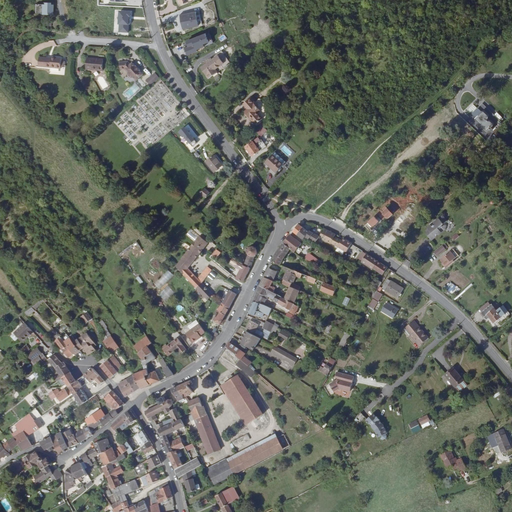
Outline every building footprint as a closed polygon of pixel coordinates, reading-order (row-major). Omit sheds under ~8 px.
[(35,6),(34,14),(39,15),(39,16),(51,17),(51,7),(49,7),(49,5),(51,5),(51,0),(44,0),(45,5),(42,4),(42,6),(40,6),(35,6)] [(198,26),(193,9),(178,13),(182,30),(198,26)] [(117,32),(129,32),(129,11),(118,10),(117,32)] [(209,31),(184,39),(186,46),(183,47),(186,53),(213,44),(209,31)] [(200,68),(207,80),(212,76),(209,73),(222,64),(217,56),(211,61),(206,64),(200,68)] [(45,59),(37,58),(37,67),(58,69),(59,67),(59,62),(60,58),(50,57),(50,59),(45,59)] [(100,71),(101,61),(91,60),(90,59),(85,58),(84,69),(100,71)] [(135,82),(142,76),(138,72),(139,72),(135,67),(131,64),(130,64),(128,62),(120,62),(120,69),(124,70),(128,73),(127,74),(127,76),(128,78),(130,78),(131,78),(135,82)] [(209,73),(212,76),(225,68),(222,64),(209,73)] [(149,81),(153,85),(159,80),(156,75),(149,81)] [(128,99),(140,88),(135,83),(123,93),(128,99)] [(243,113),(254,126),(261,120),(257,115),(255,114),(258,112),(252,105),(256,102),(252,98),(245,105),(249,109),(243,113)] [(256,102),(252,105),(258,112),(262,108),(256,102)] [(481,110),(478,107),(477,108),(473,104),(467,110),(475,117),(481,110)] [(484,122),(489,118),(485,113),(476,120),(483,129),(481,131),(486,137),(489,134),(484,129),(488,126),(484,122)] [(484,129),(489,134),(494,130),(494,129),(493,127),(493,126),(492,125),(491,125),(490,124),(489,124),(487,121),(489,118),(484,122),(488,126),(484,129)] [(260,137),(267,130),(262,125),(255,132),(260,137)] [(204,141),(190,129),(182,136),(195,149),(204,141)] [(263,148),(256,138),(243,148),(249,158),(263,148)] [(284,142),(278,147),(289,159),(295,153),(284,142)] [(272,155),(280,162),(282,160),(274,153),(272,155)] [(222,164),(214,154),(206,161),(214,171),(222,164)] [(265,163),(272,170),(280,162),(272,155),(265,163)] [(280,162),(272,170),(276,173),(283,165),(282,164),(280,162)] [(203,189),(199,194),(204,198),(208,193),(203,189)] [(204,198),(199,194),(195,199),(200,204),(204,199),(204,198)] [(384,208),(376,215),(379,219),(382,216),(385,219),(389,215),(384,208)] [(372,218),(366,223),(370,227),(376,223),(372,218)] [(428,232),(429,233),(430,234),(434,239),(438,235),(439,235),(441,233),(441,232),(445,229),(445,227),(443,225),(445,223),(445,222),(441,218),(435,223),(435,226),(430,230),(428,232)] [(304,226),(300,223),(294,230),(296,232),(298,234),(304,226)] [(308,237),(319,243),(320,241),(319,240),(321,235),(311,229),(310,230),(304,226),(298,234),(305,238),(306,237),(307,238),(308,237)] [(343,238),(325,229),(322,234),(324,236),(323,240),(337,247),(343,238)] [(285,242),(293,248),(298,251),(298,250),(301,246),(304,242),(303,241),(305,238),(298,234),(296,232),(293,235),(291,234),(285,242)] [(201,236),(177,265),(176,266),(197,287),(198,288),(202,282),(199,278),(188,268),(209,243),(201,236)] [(354,242),(345,238),(341,246),(350,251),(354,242)] [(303,273),(310,275),(313,276),(315,270),(305,267),(298,261),(296,263),(297,263),(295,266),(283,260),(285,257),(293,248),(285,242),(277,251),(272,261),(284,265),(303,273)] [(245,264),(250,267),(255,255),(257,253),(258,251),(258,249),(259,248),(258,247),(258,248),(256,246),(256,245),(255,244),(255,245),(253,245),(253,244),(251,244),(252,245),(250,246),(249,245),(249,246),(248,248),(248,247),(247,248),(248,248),(248,250),(247,251),(248,251),(249,253),(250,254),(245,264)] [(370,253),(364,248),(360,257),(365,260),(370,253)] [(316,262),(319,259),(314,255),(315,254),(311,251),(306,257),(316,262)] [(435,256),(442,264),(446,260),(439,252),(435,256)] [(376,267),(381,260),(370,253),(365,260),(376,268),(376,267)] [(442,264),(435,256),(428,262),(435,270),(442,264)] [(381,260),(376,267),(386,273),(390,266),(381,260)] [(223,261),(220,265),(230,272),(232,269),(223,261)] [(243,280),(251,267),(250,267),(245,264),(243,263),(236,277),(243,280)] [(291,285),(293,282),(296,275),(302,277),(303,273),(284,265),(283,268),(288,270),(284,278),(286,279),(285,280),(283,279),(283,281),(282,280),(281,281),(284,282),(290,285),(291,285)] [(208,266),(199,278),(202,282),(203,281),(212,269),(208,266)] [(278,271),(269,267),(267,271),(276,275),(278,271)] [(154,284),(159,290),(173,275),(168,270),(154,284)] [(317,278),(325,281),(326,278),(326,277),(316,271),(315,270),(313,276),(317,278)] [(276,275),(267,271),(265,276),(274,280),(275,278),(277,279),(277,277),(276,276),(276,275)] [(282,296),(283,297),(285,291),(281,288),(272,284),(274,280),(265,276),(260,286),(276,294),(282,296)] [(384,293),(385,293),(387,289),(401,298),(405,292),(404,291),(406,288),(405,287),(405,286),(402,284),(402,285),(390,278),(382,291),(384,293)] [(379,290),(384,281),(381,279),(371,296),(375,298),(379,290)] [(203,281),(202,282),(209,290),(211,288),(209,286),(208,287),(203,281)] [(322,289),(335,294),(338,285),(325,281),(322,289)] [(202,282),(198,288),(209,300),(209,299),(212,297),(213,295),(214,295),(209,290),(202,282)] [(285,291),(287,292),(290,285),(284,282),(281,288),(285,291)] [(452,294),(457,287),(451,282),(445,289),(452,294)] [(300,305),(306,291),(300,289),(291,285),(290,285),(287,292),(285,298),(300,305)] [(165,301),(174,292),(168,286),(158,295),(165,301)] [(268,295),(274,298),(276,294),(260,286),(256,297),(262,300),(264,301),(266,298),(267,298),(268,295)] [(224,303),(229,306),(236,293),(230,290),(228,292),(226,291),(225,293),(227,294),(223,302),(224,303)] [(384,293),(382,291),(379,290),(375,298),(370,305),(366,312),(370,315),(375,308),(384,293)] [(273,299),(279,302),(282,296),(276,294),(274,298),(273,299)] [(301,306),(300,305),(285,298),(283,297),(282,296),(279,302),(291,309),(290,311),(295,314),(297,310),(298,310),(301,306)] [(260,303),(254,300),(249,313),(252,315),(253,313),(256,314),(258,309),(264,312),(265,311),(267,306),(260,303)] [(216,319),(220,322),(229,306),(224,303),(223,302),(218,309),(220,311),(216,319)] [(393,318),(398,308),(385,302),(380,312),(393,318)] [(488,306),(478,314),(484,321),(487,319),(494,327),(506,318),(498,309),(496,310),(495,308),(492,310),(488,306)] [(31,308),(25,312),(27,316),(34,311),(31,308)] [(88,321),(89,320),(93,318),(88,311),(81,317),(86,323),(88,321)] [(201,333),(206,330),(197,317),(187,325),(190,329),(186,332),(194,341),(199,337),(198,336),(201,333)] [(259,323),(258,323),(251,319),(246,327),(254,331),(258,325),(259,323)] [(102,320),(98,322),(106,336),(110,334),(102,320)] [(430,337),(415,320),(409,325),(414,332),(411,334),(421,345),(430,337)] [(30,329),(24,323),(13,333),(22,342),(28,336),(33,332),(30,329)] [(414,332),(409,325),(406,328),(411,334),(414,332)] [(288,339),(291,334),(287,332),(282,329),(280,333),(279,332),(278,334),(288,339)] [(261,338),(247,330),(240,340),(254,349),(261,338)] [(84,347),(88,352),(89,354),(91,352),(96,349),(94,346),(99,343),(95,337),(93,339),(88,332),(85,333),(82,336),(78,339),(84,347)] [(345,347),(353,334),(348,332),(340,345),(345,347)] [(70,338),(79,350),(84,347),(78,339),(74,333),(69,337),(70,338)] [(108,347),(110,350),(110,351),(118,345),(112,336),(109,337),(103,341),(108,347)] [(68,357),(74,353),(65,342),(61,337),(55,341),(68,357)] [(178,337),(175,339),(185,351),(187,349),(178,337)] [(74,353),(75,353),(79,350),(70,338),(65,342),(74,353)] [(185,351),(175,339),(168,345),(164,349),(169,355),(176,350),(175,349),(178,347),(183,352),(185,351)] [(151,341),(147,345),(152,352),(156,348),(153,344),(151,341)] [(240,349),(229,342),(226,346),(237,353),(236,354),(241,359),(244,355),(246,352),(243,351),(240,349)] [(21,348),(25,353),(30,349),(26,344),(21,348)] [(135,375),(141,386),(150,384),(146,377),(149,375),(148,374),(148,373),(147,371),(148,365),(145,357),(152,352),(147,345),(140,352),(144,357),(145,363),(141,365),(142,368),(145,367),(145,368),(135,375)] [(298,358),(275,345),(271,352),(295,365),(298,358)] [(39,356),(42,353),(37,348),(34,350),(39,356)] [(28,355),(32,362),(39,356),(34,350),(28,355)] [(158,361),(152,352),(145,357),(148,365),(147,371),(148,373),(151,372),(150,369),(150,367),(158,361)] [(32,362),(33,363),(35,366),(46,357),(43,353),(42,353),(39,356),(32,362)] [(62,363),(54,355),(48,359),(55,367),(62,363)] [(114,355),(113,356),(121,368),(122,368),(118,362),(119,362),(114,355)] [(244,355),(241,359),(248,365),(251,361),(244,355)] [(108,359),(118,372),(121,368),(113,356),(108,359)] [(108,359),(100,365),(105,371),(112,378),(118,372),(108,359)] [(63,362),(62,363),(55,367),(51,370),(52,372),(56,369),(59,374),(55,376),(58,380),(62,377),(71,371),(66,365),(63,362)] [(328,374),(333,367),(327,364),(323,370),(317,366),(316,368),(328,374)] [(446,374),(461,391),(469,384),(454,366),(446,374)] [(104,381),(93,368),(84,374),(89,381),(90,382),(94,379),(99,385),(104,381)] [(167,377),(174,374),(171,369),(165,372),(167,377)] [(34,371),(28,379),(31,381),(34,377),(36,379),(39,375),(34,371)] [(77,380),(71,371),(62,377),(68,386),(77,380)] [(146,377),(150,384),(154,382),(154,383),(159,381),(155,371),(148,374),(149,375),(146,377)] [(338,379),(331,382),(334,389),(340,387),(351,390),(355,376),(337,371),(336,376),(339,377),(338,379)] [(226,383),(251,421),(264,413),(238,374),(226,383)] [(128,379),(136,390),(141,386),(135,375),(128,379)] [(77,379),(77,380),(68,386),(72,391),(72,392),(74,394),(80,389),(79,388),(82,386),(77,379)] [(128,379),(119,384),(126,396),(136,390),(128,379)] [(192,383),(191,380),(178,386),(181,393),(182,393),(184,397),(186,396),(188,395),(188,394),(191,392),(190,388),(191,388),(190,385),(192,383)] [(59,392),(54,383),(53,383),(50,386),(54,393),(59,400),(67,394),(64,389),(59,392)] [(226,383),(221,385),(247,424),(251,421),(226,383)] [(110,388),(108,385),(99,392),(102,395),(110,388)] [(181,393),(178,386),(172,389),(175,395),(174,396),(178,402),(185,398),(184,397),(182,393),(181,393)] [(80,389),(74,394),(81,405),(88,400),(80,389)] [(108,401),(117,396),(113,391),(105,397),(108,401)] [(150,407),(145,410),(148,417),(152,421),(154,420),(158,418),(156,413),(158,412),(158,413),(159,413),(159,412),(160,411),(161,412),(162,411),(161,410),(164,409),(166,413),(170,411),(171,410),(173,408),(171,405),(172,403),(173,404),(173,403),(172,402),(172,401),(173,400),(172,400),(171,399),(171,398),(170,397),(170,398),(168,397),(167,397),(167,398),(166,399),(164,396),(165,395),(165,394),(163,395),(159,398),(157,399),(158,400),(159,400),(160,402),(158,404),(157,403),(156,403),(157,404),(152,407),(151,406),(150,407)] [(109,412),(113,417),(118,413),(116,410),(124,404),(117,396),(108,401),(107,401),(113,409),(109,412)] [(188,399),(187,400),(188,402),(192,413),(194,416),(195,419),(207,413),(203,405),(200,397),(196,398),(195,397),(191,399),(192,400),(189,401),(188,399)] [(181,419),(176,407),(173,408),(171,410),(170,411),(174,419),(169,421),(168,420),(164,421),(157,425),(158,429),(173,422),(176,429),(184,425),(182,422),(181,419)] [(86,420),(89,426),(95,421),(96,422),(98,421),(106,415),(101,410),(96,413),(86,420)] [(122,415),(119,418),(123,423),(125,421),(128,425),(135,419),(130,410),(123,415),(122,415)] [(102,426),(111,420),(113,417),(109,412),(106,415),(98,421),(100,423),(102,426)] [(376,412),(368,418),(371,422),(372,421),(374,424),(374,425),(377,429),(381,436),(382,435),(383,437),(386,438),(388,436),(389,434),(388,432),(389,431),(385,423),(381,418),(382,418),(379,415),(376,412)] [(194,416),(192,413),(181,419),(182,422),(194,416)] [(220,448),(207,413),(195,419),(208,453),(220,448)] [(357,416),(360,421),(365,418),(362,413),(357,416)] [(68,414),(63,417),(66,422),(70,420),(71,421),(72,420),(68,414)] [(431,419),(429,415),(421,419),(423,424),(431,419)] [(23,431),(27,436),(35,430),(34,429),(38,426),(37,425),(34,420),(31,417),(27,420),(26,418),(17,426),(21,432),(23,431)] [(119,418),(112,425),(113,427),(115,429),(123,423),(119,418)] [(54,422),(58,428),(62,425),(59,419),(54,422)] [(208,453),(195,419),(190,422),(203,454),(208,453)] [(89,426),(91,430),(93,428),(100,423),(98,421),(96,422),(95,421),(89,426)] [(173,422),(158,429),(162,437),(167,434),(174,431),(178,438),(180,437),(178,433),(176,429),(173,422)] [(142,428),(138,423),(129,428),(133,433),(142,428)] [(46,428),(51,437),(56,434),(50,424),(48,425),(47,426),(48,427),(46,428)] [(79,431),(74,434),(78,442),(92,434),(93,434),(91,430),(89,426),(81,430),(78,425),(76,426),(79,431)] [(47,435),(49,438),(51,437),(46,428),(43,430),(46,436),(47,435)] [(134,436),(140,446),(150,440),(143,429),(134,436)] [(492,434),(499,453),(511,447),(511,445),(505,429),(492,434)] [(70,430),(63,433),(70,447),(79,443),(78,442),(74,434),(73,435),(70,430)] [(14,438),(23,449),(29,447),(35,445),(32,440),(31,441),(28,437),(27,436),(23,431),(21,432),(14,438)] [(61,432),(56,434),(64,448),(66,447),(68,450),(71,449),(70,447),(63,433),(62,431),(61,432)] [(192,443),(187,432),(186,432),(186,434),(184,434),(185,436),(183,437),(184,438),(181,440),(184,445),(185,446),(192,443)] [(207,469),(215,484),(234,474),(228,463),(250,451),(256,463),(282,449),(273,433),(207,469)] [(56,434),(51,437),(57,448),(60,453),(66,451),(64,448),(56,434)] [(41,442),(45,449),(46,449),(49,448),(50,450),(51,451),(57,448),(51,437),(49,438),(41,442)] [(180,437),(178,438),(170,441),(174,449),(174,450),(184,445),(181,440),(180,437)] [(101,441),(97,443),(95,443),(97,447),(100,453),(107,449),(106,448),(110,445),(107,438),(103,440),(101,441)] [(169,438),(164,441),(168,452),(174,449),(170,441),(169,438)] [(140,446),(140,447),(141,449),(142,449),(143,450),(152,445),(150,440),(140,446)] [(12,448),(6,441),(0,446),(0,457),(3,456),(3,457),(8,453),(7,452),(12,448)] [(119,447),(123,453),(127,450),(126,448),(129,446),(131,445),(128,441),(126,443),(119,447)] [(185,446),(188,452),(190,457),(197,453),(192,443),(185,446)] [(100,453),(97,447),(94,448),(92,445),(90,446),(92,449),(91,450),(94,456),(99,454),(100,453)] [(174,449),(168,452),(170,457),(178,453),(179,456),(188,452),(185,446),(184,445),(174,450),(174,449)] [(107,449),(100,453),(104,460),(105,463),(106,464),(117,459),(121,455),(117,449),(114,451),(112,447),(107,449)] [(455,465),(457,469),(462,467),(463,470),(469,467),(465,458),(464,459),(458,462),(456,458),(452,450),(442,455),(445,460),(449,468),(453,466),(455,465)] [(48,465),(51,463),(49,461),(50,461),(48,457),(47,457),(44,458),(43,459),(42,457),(40,455),(38,456),(36,451),(31,454),(30,453),(24,457),(29,466),(30,467),(37,463),(40,467),(42,469),(48,465)] [(228,463),(234,474),(256,463),(250,451),(228,463)] [(85,460),(82,462),(85,468),(88,466),(93,464),(92,461),(96,459),(96,458),(94,456),(91,458),(87,452),(82,454),(85,460)] [(103,466),(106,472),(109,480),(110,480),(116,477),(115,475),(113,471),(117,468),(119,473),(124,471),(122,466),(120,462),(125,456),(123,453),(122,453),(121,455),(117,459),(106,464),(103,466)] [(149,467),(150,468),(161,463),(157,454),(148,459),(150,463),(149,463),(150,466),(149,467)] [(176,469),(180,477),(183,475),(191,470),(202,463),(199,456),(176,469)] [(27,467),(29,466),(24,457),(20,459),(21,461),(23,461),(27,467)] [(78,478),(84,475),(88,473),(85,468),(82,462),(78,464),(70,468),(72,471),(74,470),(78,478)] [(140,472),(147,469),(144,462),(134,467),(138,473),(140,472)] [(64,475),(58,467),(55,469),(52,471),(48,465),(42,469),(42,470),(35,475),(39,482),(52,474),(56,480),(64,475)] [(67,473),(68,475),(73,486),(78,483),(76,479),(78,478),(74,470),(72,471),(70,468),(68,470),(67,473)] [(145,474),(149,482),(151,481),(155,481),(159,479),(155,470),(149,473),(145,474)] [(191,470),(183,475),(185,480),(186,480),(188,486),(189,491),(196,489),(193,478),(192,474),(193,474),(193,472),(192,472),(191,470)] [(110,480),(109,480),(113,489),(115,487),(120,485),(120,484),(118,479),(117,478),(116,477),(110,480)] [(129,481),(128,481),(132,490),(139,487),(136,479),(135,478),(129,481)] [(120,485),(115,487),(123,503),(127,501),(126,499),(124,493),(127,492),(132,490),(128,481),(120,485)] [(152,506),(153,511),(159,511),(157,503),(159,502),(166,499),(172,496),(167,481),(149,491),(150,495),(158,492),(159,494),(158,495),(159,496),(152,499),(154,504),(152,506)] [(75,489),(67,494),(67,498),(76,491),(75,489)] [(228,489),(222,492),(228,503),(234,500),(228,489)] [(216,495),(222,507),(229,504),(228,503),(222,492),(216,495)] [(135,504),(137,511),(149,511),(144,499),(135,504)] [(114,509),(113,509),(114,511),(124,506),(126,511),(137,511),(135,504),(134,504),(134,502),(129,504),(127,501),(123,503),(113,508),(114,509)]
